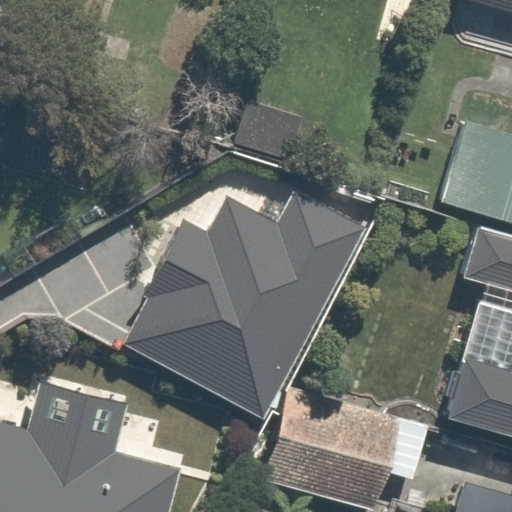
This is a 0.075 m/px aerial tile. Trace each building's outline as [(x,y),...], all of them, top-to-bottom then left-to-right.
[(511,0),(451,0),(511,16),(511,13),(511,0)] [(511,130),(450,109),(422,189),(511,219),(511,130)] [(511,224),(471,211),(451,274),(465,279),(426,401),(511,428),(511,224)] [(0,344),(0,511),(40,511),(116,366),(16,314),(0,344)] [(401,472),(418,411),(264,368),(237,464),(275,475),(270,493),(303,503),(308,486),(362,501),(372,464),(401,472)] [(511,511),(511,485),(421,456),(402,511),(511,511)]
